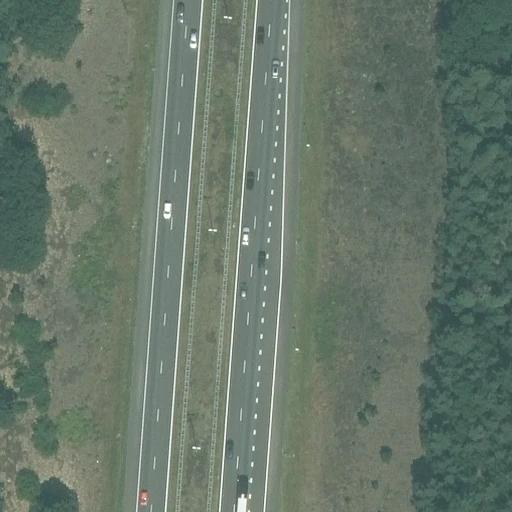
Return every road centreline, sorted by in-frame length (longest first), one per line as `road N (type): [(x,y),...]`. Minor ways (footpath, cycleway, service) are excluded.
road 1 (motorway): [(188,0),(151,511)]
road 2 (motorway): [(234,511),(270,0)]
